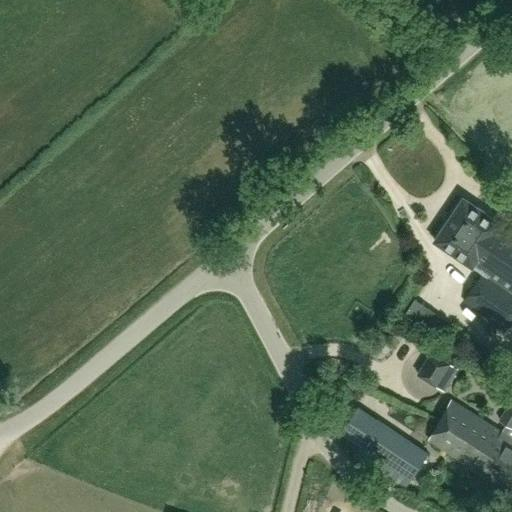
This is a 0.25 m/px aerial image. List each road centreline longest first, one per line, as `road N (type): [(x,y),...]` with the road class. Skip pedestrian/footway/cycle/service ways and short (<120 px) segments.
road 1 (unclassified): [(227,256),(511,10)]
road 2 (unclassified): [(412,511),(347,465),(317,426),(227,256)]
road 3 (unclassified): [(0,434),(52,403),(227,256)]
